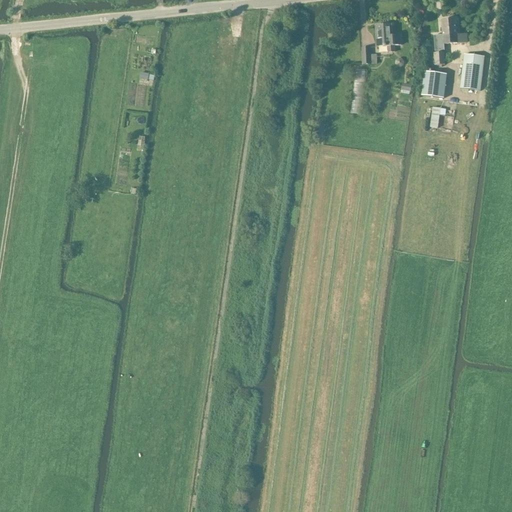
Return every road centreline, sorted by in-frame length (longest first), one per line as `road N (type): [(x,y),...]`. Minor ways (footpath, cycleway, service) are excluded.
road 1 (track): [(194,511),(265,2)]
road 2 (unclassified): [(0,26),(289,0)]
road 3 (track): [(0,275),(38,23)]
